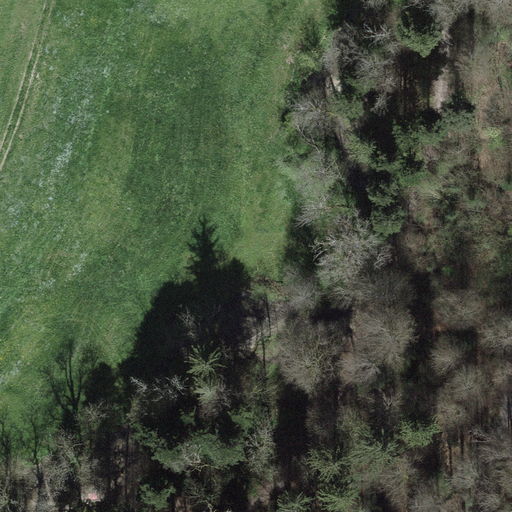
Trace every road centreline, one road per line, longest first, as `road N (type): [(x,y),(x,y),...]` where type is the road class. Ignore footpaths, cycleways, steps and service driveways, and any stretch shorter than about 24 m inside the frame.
road 1 (track): [(252,511),(311,449),(356,365),(445,60),(437,0)]
road 2 (track): [(0,173),(49,0)]
